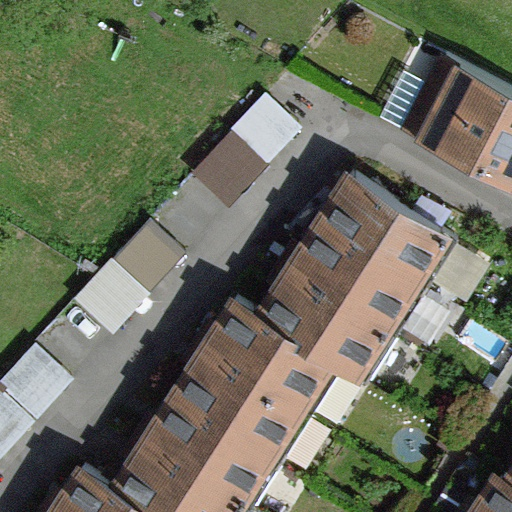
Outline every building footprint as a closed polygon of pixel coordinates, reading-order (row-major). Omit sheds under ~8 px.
[(511,173),(511,79),(453,47),(413,119),(511,173)] [(276,80),(205,164),(245,198),(316,114),(276,80)] [(79,444),(31,511),(237,511),(339,353),(361,365),(456,221),(348,152),(254,291),(233,278),(111,464),(79,444)] [(162,208),(88,289),(125,322),(198,241),(162,208)] [(49,332),(0,384),(0,461),(88,367),(49,332)] [(511,511),(511,462),(511,463),(498,457),(461,511),(511,511)]
